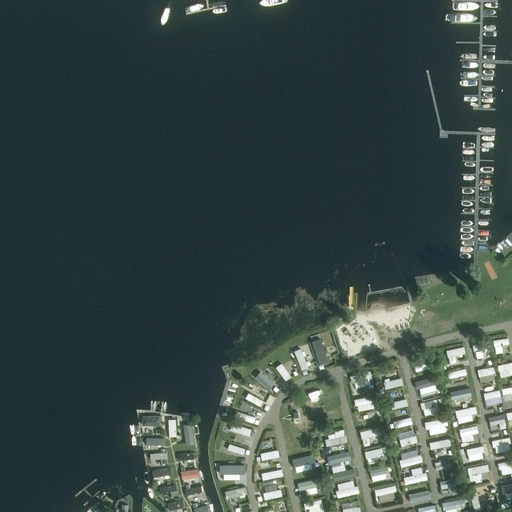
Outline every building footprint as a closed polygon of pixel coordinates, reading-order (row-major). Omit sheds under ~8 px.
[(490,348),(505,345),(504,338),(489,341),(490,348)] [(316,341),(308,343),(317,368),(324,365),(316,341)] [(461,348),(443,350),(444,357),(462,355),(461,348)] [(306,368),(298,349),(291,352),(299,371),(306,368)] [(494,372),(511,369),(510,363),(493,366),(494,372)] [(283,382),(289,378),(279,364),(273,369),(283,382)] [(442,373),(443,379),(463,376),(462,370),(442,373)] [(265,391),(270,386),(257,373),(252,378),(265,391)] [(398,377),(380,382),(382,390),(400,385),(398,377)] [(423,394),(422,386),(433,384),(432,378),(412,381),(415,396),(423,394)] [(511,386),(498,389),(499,396),(511,393),(511,386)] [(465,389),(449,393),(451,399),(467,395),(465,389)] [(479,394),(480,400),(496,396),(495,391),(479,394)] [(242,399),(258,407),(261,402),(245,394),(242,399)] [(352,408),(369,407),(368,398),(351,399),(352,408)] [(417,409),(438,407),(437,400),(417,402),(417,409)] [(386,409),(404,407),(403,401),(385,403),(386,409)] [(468,420),(474,418),(472,407),(452,411),(453,418),(467,415),(468,420)] [(250,424),(252,418),(237,413),(235,419),(250,424)] [(407,418),(390,421),(392,428),(409,425),(407,418)] [(422,431),(444,426),(443,418),(421,423),(422,431)] [(227,431),(247,437),(249,431),(229,425),(227,431)] [(474,427),(454,428),(455,435),(467,435),(468,440),(474,439),(474,427)] [(375,429),(357,433),(358,440),(365,438),(366,443),(378,440),(375,429)] [(342,435),(321,440),(323,447),(344,442),(342,435)] [(397,447),(413,444),(412,437),(396,439),(397,447)] [(144,439),(144,447),(162,447),(162,438),(144,439)] [(499,446),(506,445),(505,438),(490,441),(492,456),(501,454),(499,446)] [(446,439),(426,443),(427,450),(447,446),(446,439)] [(287,450),(307,447),(306,440),(286,444),(287,450)] [(224,451),(241,456),(243,450),(226,445),(224,451)] [(477,446),(461,450),(462,456),(478,452),(477,446)] [(364,461),(380,458),(378,449),(362,452),(364,461)] [(276,452),(258,453),(258,460),(277,459),(276,452)] [(341,454),(325,457),(327,465),(348,461),(347,456),(341,457),(341,454)] [(397,468),(419,462),(417,455),(395,461),(397,468)] [(309,459),(291,464),(292,468),(310,464),(309,459)] [(447,459),(430,464),(432,471),(448,466),(447,459)] [(495,464),(497,476),(504,475),(503,470),(510,469),(509,461),(495,464)] [(463,469),(464,475),(485,472),(484,465),(463,469)] [(226,467),(226,475),(239,476),(239,467),(226,467)] [(386,467),(366,469),(367,476),(387,475),(386,467)] [(151,479),(169,479),(169,469),(151,470),(151,479)] [(332,481),(351,476),(349,470),(330,474),(332,481)] [(259,480),(280,478),(279,471),(259,473),(259,480)] [(400,478),(401,485),(424,480),(422,473),(400,478)] [(315,479),(294,484),(296,493),(317,488),(315,479)] [(436,481),(436,489),(452,488),(452,481),(436,481)] [(510,485),(498,487),(500,493),(511,492),(510,485)] [(164,498),(175,496),(173,486),(157,489),(158,496),(163,495),(164,498)] [(372,497),(393,492),(391,486),(371,490),(372,497)] [(182,490),(183,496),(200,494),(199,487),(182,490)] [(330,500),(356,493),(354,487),(329,493),(330,500)] [(244,489),(229,490),(230,497),(245,496),(244,489)] [(261,500),(279,496),(278,490),(260,494),(261,500)] [(473,494),(467,495),(470,510),(476,508),(473,494)] [(304,503),(300,504),(302,510),(320,506),(318,500),(311,501),(310,497),(303,498),(304,503)] [(460,501),(438,502),(438,510),(461,508),(460,501)]
